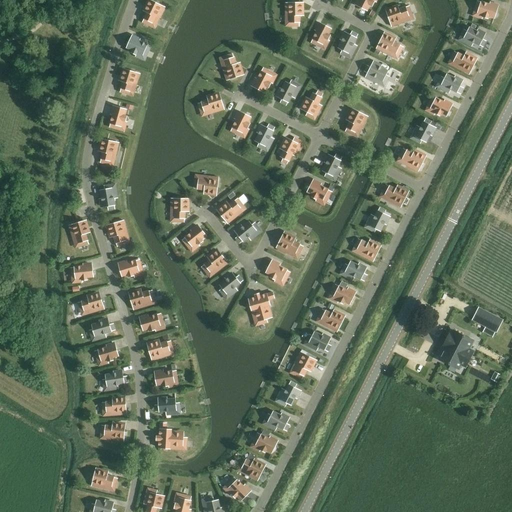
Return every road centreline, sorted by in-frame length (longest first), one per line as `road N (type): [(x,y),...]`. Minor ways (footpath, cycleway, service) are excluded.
road 1 (unclassified): [(304,511),(453,220)]
road 2 (residential): [(453,220),(511,107)]
